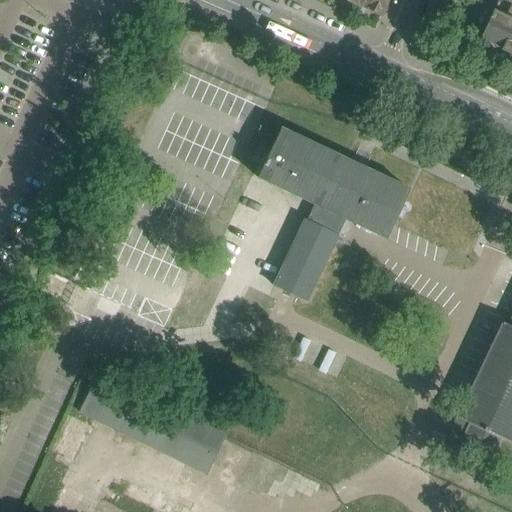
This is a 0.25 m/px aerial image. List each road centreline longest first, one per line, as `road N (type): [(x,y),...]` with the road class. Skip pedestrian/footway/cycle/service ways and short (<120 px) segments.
road 1 (unclassified): [(0,314),(141,0)]
road 2 (secondary): [(511,135),(380,72)]
road 3 (secondary): [(380,72),(254,13)]
